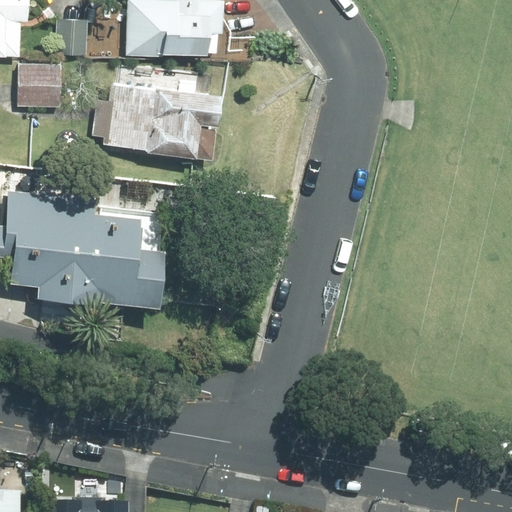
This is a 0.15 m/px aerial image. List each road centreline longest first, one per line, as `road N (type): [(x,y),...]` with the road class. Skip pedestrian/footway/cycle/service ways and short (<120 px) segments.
road 1 (residential): [(320,0),(354,54),(355,100),(261,450)]
road 2 (tertiary): [(261,450),(0,404)]
road 3 (tertiary): [(511,495),(261,450)]
